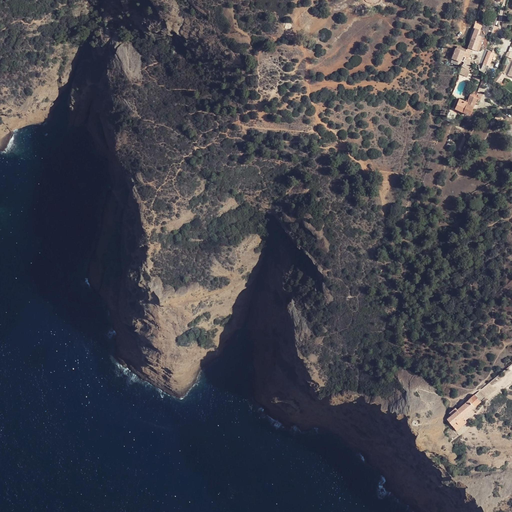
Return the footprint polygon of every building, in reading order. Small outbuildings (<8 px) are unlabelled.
[(474,29),(467,48),(476,51),(479,53),(484,38),(477,35),(479,31),(474,29)] [(463,57),(464,52),(459,50),(455,49),(451,59),(458,62),(458,61),(460,56),(463,57)] [(481,72),(485,75),(495,53),(488,50),(478,72),(481,72)] [(504,52),(502,56),(510,60),(511,56),(511,52),(509,51),(504,52)] [(471,66),(464,61),(463,63),(464,63),(461,68),(468,71),(471,66)] [(468,71),(461,68),(459,72),(458,73),(467,77),(470,72),(468,71)] [(493,81),(498,84),(504,76),(500,73),(493,81)] [(459,100),(454,110),(469,116),(476,100),(481,101),(482,98),(483,98),(484,94),(478,92),(478,93),(476,92),(476,94),(471,93),(467,102),(466,101),(465,103),(459,100)] [(468,421),(467,420),(474,414),(472,412),(474,411),(473,410),(482,401),(476,394),(458,409),(456,407),(450,412),(451,415),(447,419),(457,430),(468,421)]
